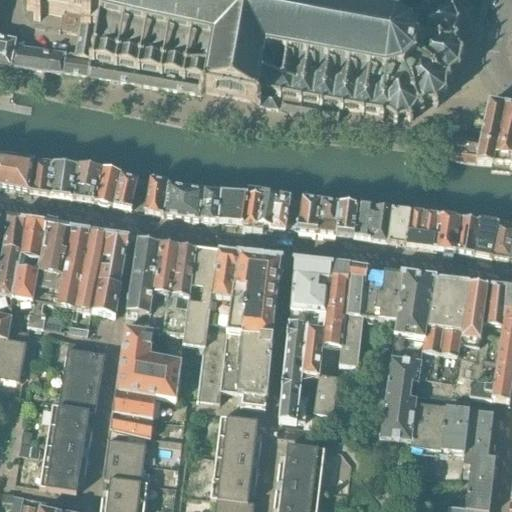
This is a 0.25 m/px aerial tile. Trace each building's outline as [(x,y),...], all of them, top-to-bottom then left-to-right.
[(37,0),(36,6),(29,4),(27,10),(36,12),(34,21),(41,22),(42,13),(62,17),(91,23),(90,31),(97,33),(98,25),(104,26),(106,19),(100,17),(103,0),(37,0)] [(459,67),(460,58),(461,57),(465,56),(464,53),(460,54),(453,46),(455,43),(460,43),(459,39),(454,39),(453,38),(457,28),(461,28),(460,25),(457,25),(452,16),(455,12),(453,10),(450,13),(440,9),(440,7),(444,4),(441,1),(438,4),(435,4),(434,0),(103,0),(100,17),(106,19),(104,26),(98,25),(97,33),(90,31),(91,23),(62,17),(59,36),(60,36),(60,34),(78,38),(75,58),(74,61),(90,64),(92,64),(91,66),(94,67),(94,65),(116,69),(115,71),(118,71),(118,69),(138,73),(138,75),(140,75),(141,74),(161,77),(160,79),(164,80),(164,78),(183,82),(183,83),(186,84),(186,82),(203,85),(203,87),(205,87),(204,91),(199,95),(198,98),(201,98),(206,95),(253,105),(256,109),(277,113),(281,99),(298,103),(298,105),(301,105),(301,103),(319,106),(319,108),(321,109),(322,107),(340,110),(339,112),(340,112),(342,113),(343,111),(361,114),(360,116),(363,116),(363,114),(379,117),(378,122),(383,122),(383,118),(385,116),(394,122),(393,126),(397,127),(397,123),(407,120),(410,124),(413,122),(410,119),(416,109),(418,110),(420,114),(424,112),(422,108),(423,106),(433,106),(435,109),(438,108),(436,104),(444,97),(447,98),(449,95),(445,93),(445,83),(447,82),(451,84),(453,81),(449,78),(449,76),(457,70),(460,72),(462,70),(458,68),(459,67)] [(15,44),(7,42),(0,40),(0,67),(10,69),(14,48),(15,44)] [(10,69),(63,77),(67,56),(14,48),(10,69)] [(63,77),(87,81),(90,64),(74,61),(75,58),(68,56),(67,56),(63,77)] [(90,64),(87,81),(88,81),(113,85),(115,71),(116,69),(94,65),(94,67),(91,66),(92,64),(90,64)] [(135,88),(138,75),(138,73),(118,69),(118,71),(115,71),(113,85),(135,88)] [(138,75),(135,88),(159,92),(160,92),(161,92),(164,80),(160,79),(161,77),(141,74),(140,75),(138,75)] [(164,78),(164,80),(161,92),(197,98),(198,97),(198,98),(199,95),(204,91),(205,87),(203,87),(203,85),(186,82),(186,84),(183,83),(183,82),(164,78)] [(277,113),(289,115),(289,116),(327,122),(328,122),(338,124),(340,112),(339,112),(340,110),(322,107),(321,109),(319,108),(319,106),(301,103),(301,105),(298,105),(298,103),(281,99),(277,113)] [(445,159),(444,161),(449,162),(449,161),(457,162),(457,163),(476,165),(493,166),(506,109),(492,106),(488,105),(488,107),(482,135),(481,143),(475,142),(450,136),(445,159)] [(511,174),(511,173),(511,170),(511,109),(506,109),(493,166),(493,170),(492,172),(511,174)] [(0,191),(30,197),(35,164),(0,159),(0,191)] [(54,167),(35,164),(30,197),(29,197),(49,200),(54,167)] [(49,200),(72,203),(78,170),(54,167),(49,200)] [(72,203),(94,206),(102,173),(78,170),(72,203)] [(102,173),(94,206),(113,210),(121,178),(102,173)] [(130,214),(134,198),(138,183),(121,178),(113,210),(113,211),(130,214)] [(169,185),(152,183),(150,183),(145,216),(163,220),(169,185)] [(163,220),(201,225),(204,195),(205,190),(169,185),(163,220)] [(201,225),(217,227),(221,197),(204,195),(201,225)] [(217,227),(243,229),(247,198),(231,197),(221,197),(217,227)] [(261,200),(247,198),(243,229),(256,230),(261,200)] [(261,200),(256,230),(270,232),(275,202),(261,200)] [(302,201),(301,209),(297,235),(317,237),(322,203),(302,201)] [(275,202),(270,232),(284,233),(290,205),(288,204),(275,202)] [(339,206),(322,203),(317,237),(336,240),(339,206)] [(358,208),(339,206),(336,240),(353,242),(354,241),(358,208)] [(374,210),(358,208),(354,241),(370,244),(374,210)] [(392,212),(374,210),(370,244),(388,246),(392,212)] [(388,246),(406,250),(410,214),(402,213),(392,212),(388,246)] [(438,219),(410,214),(406,250),(408,250),(433,254),(433,253),(438,219)] [(433,253),(456,256),(459,221),(438,219),(433,253)] [(456,256),(473,259),(479,224),(459,221),(456,256)] [(8,223),(0,271),(0,341),(8,343),(14,303),(14,302),(27,226),(8,223)] [(473,259),(491,262),(498,228),(481,224),(479,224),(473,259)] [(46,230),(27,226),(14,302),(14,303),(34,306),(46,230)] [(509,266),(511,266),(511,230),(498,228),(491,262),(491,264),(509,267),(509,266)] [(69,233),(46,230),(34,306),(33,316),(30,315),(27,330),(43,334),(45,318),(42,317),(43,308),(57,310),(69,233)] [(57,310),(74,313),(75,311),(88,236),(69,233),(57,310)] [(104,239),(88,236),(75,311),(74,313),(72,323),(77,324),(79,314),(92,316),(104,239)] [(126,242),(104,239),(92,316),(115,321),(126,242)] [(160,248),(138,245),(132,280),(126,317),(136,319),(134,334),(149,336),(160,248)] [(160,248),(149,336),(154,337),(167,338),(179,250),(160,247),(160,248)] [(190,296),(196,254),(196,253),(179,250),(167,338),(184,340),(190,296)] [(184,340),(183,349),(203,352),(205,352),(218,257),(196,254),(190,296),(184,340)] [(203,352),(197,405),(198,406),(199,404),(218,407),(218,408),(220,408),(222,395),(230,328),(238,259),(218,257),(205,352),(203,352)] [(281,265),(238,259),(230,328),(222,395),(242,398),(241,411),(243,411),(243,410),(264,412),(264,413),(265,413),(267,399),(268,399),(268,393),(267,392),(272,354),(272,342),(279,281),(281,281),(282,273),(280,273),(281,265)] [(331,270),(294,266),(290,310),(326,314),(331,270)] [(322,346),(321,349),(340,351),(341,347),(350,272),(331,270),(326,314),(324,330),(322,346)] [(361,352),(363,332),(364,324),(375,325),(397,327),(402,281),(383,278),(377,278),(368,277),(367,275),(350,272),(341,347),(340,351),(338,370),(359,373),(361,352)] [(397,327),(394,347),(424,352),(434,285),(403,281),(402,281),(397,327)] [(419,401),(431,403),(450,405),(450,403),(470,406),(471,402),(474,382),(482,330),(487,292),(434,285),(424,352),(419,401)] [(508,295),(487,292),(482,330),(474,382),(471,402),(492,406),(493,404),(499,363),(508,295)] [(511,295),(508,295),(499,363),(493,404),(509,408),(511,387),(511,295)] [(290,310),(289,323),(308,325),(307,328),(324,330),(326,314),(290,310)] [(279,425),(297,428),(305,429),(304,433),(310,434),(312,418),(307,418),(309,404),(299,403),(301,380),(317,382),(321,349),(322,346),(324,330),(307,328),(308,325),(289,323),(287,349),(279,425)] [(71,330),(69,337),(87,340),(88,333),(71,330)] [(155,401),(177,403),(179,385),(181,365),(150,360),(154,337),(149,336),(134,334),(124,332),(116,395),(155,401)] [(26,347),(27,341),(28,336),(15,334),(13,345),(26,347)] [(0,383),(19,387),(26,347),(13,345),(8,344),(8,343),(0,341),(0,383)] [(69,346),(64,372),(101,378),(104,359),(93,357),(94,350),(86,348),(69,346)] [(386,415),(382,439),(382,442),(395,444),(394,445),(410,447),(413,447),(412,454),(413,454),(418,409),(416,409),(417,401),(419,401),(424,352),(394,347),(390,379),(387,405),(386,415)] [(64,372),(61,392),(98,398),(101,378),(64,372)] [(333,422),(339,383),(319,380),(313,419),(333,422)] [(61,392),(58,411),(89,416),(95,417),(98,398),(61,392)] [(153,423),(155,403),(155,401),(116,395),(114,411),(113,416),(153,423)] [(386,415),(387,405),(380,404),(378,414),(386,415)] [(413,454),(465,459),(470,415),(418,409),(413,454)] [(52,410),(39,491),(76,498),(79,479),(85,480),(92,435),(86,434),(89,417),(58,411),(52,410)] [(472,461),(469,498),(467,511),(488,511),(495,462),(488,462),(491,440),(493,418),(470,415),(465,459),(466,460),(466,461),(472,461)] [(113,416),(110,432),(147,442),(151,442),(153,423),(113,416)] [(256,445),(259,426),(221,421),(211,503),(248,507),(250,489),(256,490),(261,446),(256,445)] [(277,441),(290,443),(308,445),(310,434),(304,433),(278,429),(277,441)] [(142,488),(147,442),(110,432),(109,445),(104,485),(110,485),(108,503),(102,502),(100,511),(143,511),(146,488),(142,488)] [(31,436),(23,435),(19,458),(28,459),(28,458),(31,458),(31,460),(42,462),(43,451),(29,449),(31,436)] [(182,453),(183,446),(160,443),(159,449),(182,453)] [(317,511),(325,454),(288,449),(285,468),(279,468),(273,511),(317,511)] [(12,505),(12,499),(12,496),(2,496),(2,505),(12,505)] [(12,499),(12,505),(10,511),(21,511),(23,501),(12,499)] [(253,511),(254,508),(248,507),(211,503),(210,505),(216,506),(215,511),(253,511)]
